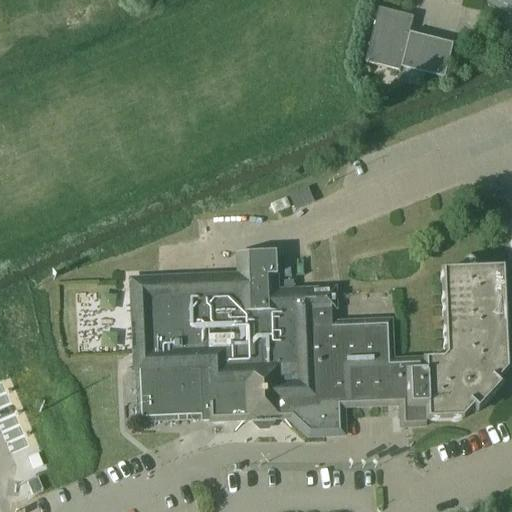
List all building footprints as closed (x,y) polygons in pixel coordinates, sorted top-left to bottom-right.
[(378,10),(364,64),(399,73),(400,70),(443,81),(452,46),(409,35),(413,18),(378,10)] [(306,189),(288,197),(294,211),(312,203),(306,189)] [(274,215),(288,209),(285,200),(271,206),(274,215)] [(159,280),(130,281),(134,374),(138,373),(139,385),(140,419),(201,417),(201,424),(254,422),(254,426),(258,429),(268,429),(272,425),(272,421),(286,420),(308,439),(325,438),(344,437),(343,420),(343,409),(368,408),(369,418),(381,417),(380,408),(399,407),(400,429),(425,428),(425,423),(461,422),(471,411),(475,415),(500,388),(495,384),(506,373),(501,271),(441,274),(444,358),(441,362),(423,363),(390,365),(388,325),(331,327),(330,313),(337,313),(336,291),(313,292),(312,292),(276,293),(275,275),(275,257),(235,258),(235,277),(159,280)] [(32,497),(43,493),(37,480),(27,484),(32,497)]
